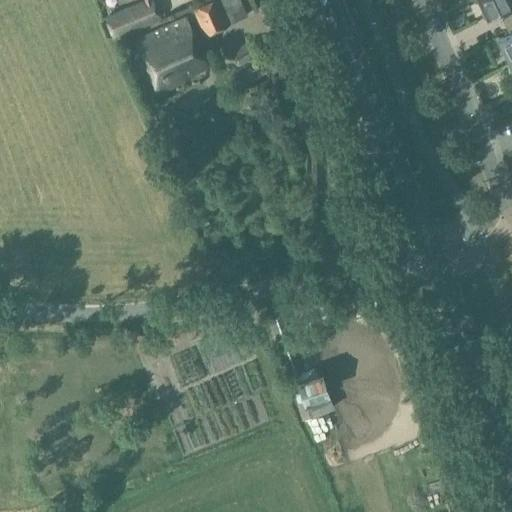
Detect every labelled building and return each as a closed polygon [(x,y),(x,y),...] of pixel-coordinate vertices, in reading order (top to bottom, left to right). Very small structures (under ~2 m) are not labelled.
[(160,18),(152,0),(151,0),(106,18),(114,37),(160,18)] [(204,35),(247,16),(239,0),(213,0),(193,9),(204,35)] [(506,23),(511,20),(511,0),(480,0),(490,19),(501,13),(506,23)] [(186,19),(136,41),(159,93),(207,67),(186,19)] [(511,33),(500,39),(511,62),(511,20),(506,23),(511,33)] [(239,62),(253,57),(248,44),(234,49),(239,62)] [(177,126),(172,115),(154,123),(159,135),(177,126)] [(189,159),(173,165),(173,166),(179,183),(180,184),(181,184),(197,178),(197,177),(190,160),(189,159)] [(372,308),(368,290),(349,295),(354,312),(372,308)] [(299,371),(280,314),(268,319),(288,376),(299,371)]
